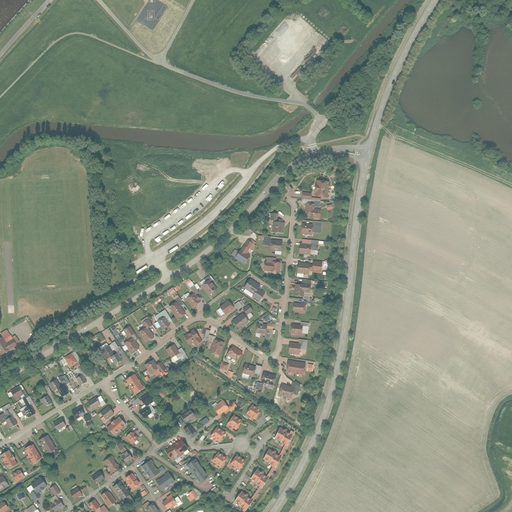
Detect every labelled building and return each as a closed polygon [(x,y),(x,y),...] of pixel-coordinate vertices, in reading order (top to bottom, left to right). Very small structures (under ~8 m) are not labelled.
[(309,192),(311,192),(311,196),(323,197),(325,181),(313,179),(312,183),(310,183),(309,192)] [(316,209),(310,209),(310,203),(304,203),(304,209),(304,213),(309,214),(309,217),(316,218),(316,209)] [(278,233),(279,222),(271,221),(270,232),(278,233)] [(316,233),(317,222),(309,221),(309,232),(316,233)] [(309,224),(297,222),(296,232),(308,234),(309,224)] [(266,236),(259,235),(258,244),(265,245),(266,236)] [(230,256),(229,257),(241,264),(247,255),(242,252),(245,248),(247,249),(250,244),(248,243),(250,241),(245,237),(244,240),(242,239),(236,248),(234,251),(230,249),(227,254),(230,256)] [(279,240),(267,239),(266,250),(278,251),(279,240)] [(314,250),(315,240),(307,239),(307,249),(314,250)] [(307,244),(295,242),(294,252),(306,254),(307,244)] [(165,252),(175,245),(173,243),(163,250),(165,252)] [(130,266),(140,260),(138,257),(128,263),(130,266)] [(276,262),(271,261),(271,258),(262,257),(262,262),(260,262),(260,270),(267,270),(267,272),(275,272),(276,262)] [(317,272),(318,261),(309,260),(308,266),(305,266),(305,263),(293,262),(292,272),(304,273),(304,269),(308,270),(308,271),(317,272)] [(205,278),(197,284),(204,295),(213,288),(205,278)] [(250,293),(248,296),(255,301),(261,293),(254,288),(256,285),(245,278),(239,286),(250,293)] [(195,292),(190,284),(186,286),(192,294),(195,292)] [(300,296),(300,292),(306,293),(306,284),(300,284),(292,284),(292,296),(300,296)] [(190,293),(182,298),(187,307),(196,301),(190,293)] [(236,299),(229,304),(233,309),(240,304),(236,299)] [(224,300),(215,306),(221,314),(230,308),(224,300)] [(172,301),(164,306),(172,319),(181,314),(172,301)] [(301,303),(290,302),(289,311),(301,312),(301,303)] [(244,304),(238,309),(242,314),(248,310),(244,304)] [(237,312),(228,320),(235,329),(244,321),(237,312)] [(166,325),(160,316),(153,320),(159,330),(166,325)] [(137,323),(140,328),(134,331),(141,342),(150,337),(144,327),(148,325),(144,319),(137,323)] [(263,324),(252,323),(251,332),(261,334),(261,337),(267,337),(268,334),(270,334),(270,330),(268,329),(262,329),(263,324)] [(299,325),(287,324),(286,333),(298,334),(299,325)] [(124,339),(119,343),(126,353),(135,348),(130,340),(134,338),(125,325),(118,330),(124,339)] [(99,335),(106,332),(104,327),(97,330),(99,335)] [(186,343),(189,341),(192,344),(197,340),(195,336),(196,335),(190,328),(180,336),(186,343)] [(211,336),(205,334),(203,341),(209,342),(206,353),(216,355),(220,341),(211,339),(211,336)] [(0,338),(0,353),(6,350),(14,345),(9,337),(2,342),(0,338)] [(302,340),(294,339),(294,343),(284,342),(284,352),(295,353),(296,348),(301,349),(302,340)] [(167,357),(173,354),(175,357),(181,353),(177,347),(174,349),(170,344),(162,349),(167,357)] [(239,351),(228,344),(222,353),(233,360),(239,351)] [(105,345),(98,350),(103,359),(109,356),(113,362),(118,359),(114,352),(110,354),(105,345)] [(66,348),(58,352),(63,361),(71,357),(66,348)] [(148,359),(140,364),(146,373),(154,368),(148,359)] [(302,363),(283,360),(281,371),(299,375),(302,363)] [(162,369),(157,361),(152,364),(158,373),(162,369)] [(224,364),(217,362),(215,369),(222,370),(224,364)] [(250,376),(251,373),(255,375),(258,366),(252,364),(251,366),(241,363),(238,372),(250,376)] [(97,372),(93,364),(86,368),(90,376),(97,372)] [(272,375),(259,371),(256,381),(269,385),(272,375)] [(78,373),(72,376),(77,385),(83,382),(78,373)] [(140,388),(130,373),(122,378),(131,393),(140,388)] [(50,391),(53,389),(57,396),(64,392),(60,384),(55,387),(51,379),(45,382),(50,391)] [(259,384),(253,382),(250,389),(257,391),(259,384)] [(287,386),(277,383),(274,395),(287,398),(289,393),(292,394),(295,386),(288,382),(287,386)] [(25,396),(17,383),(13,385),(19,393),(21,396),(22,398),(25,396)] [(13,385),(2,393),(4,396),(8,393),(11,398),(19,393),(13,385)] [(155,387),(151,392),(159,397),(162,392),(155,387)] [(143,392),(136,398),(142,404),(145,402),(149,399),(143,392)] [(48,402),(44,394),(37,398),(42,406),(48,402)] [(100,403),(96,395),(92,397),(95,403),(96,405),(100,403)] [(22,405),(28,401),(25,396),(22,398),(21,396),(18,398),(22,405)] [(130,405),(136,400),(133,396),(127,401),(130,405)] [(92,397),(84,401),(88,408),(95,403),(92,397)] [(218,400),(209,406),(215,415),(224,408),(218,400)] [(10,410),(5,402),(0,405),(0,412),(1,414),(4,411),(5,414),(10,410)] [(135,410),(140,417),(150,409),(145,402),(142,404),(135,410)] [(223,407),(226,411),(233,406),(230,402),(223,407)] [(257,409),(247,404),(242,413),(251,419),(257,409)] [(30,412),(26,405),(13,413),(16,417),(19,415),(21,418),(30,412)] [(76,405),(67,410),(71,418),(80,413),(76,405)] [(104,405),(95,411),(100,418),(109,413),(104,405)] [(186,410),(177,416),(181,422),(190,417),(186,410)] [(12,423),(7,416),(3,418),(1,414),(0,412),(0,420),(2,419),(4,423),(1,425),(3,428),(12,423)] [(238,419),(229,414),(223,424),(233,429),(238,419)] [(103,426),(109,434),(121,423),(115,416),(103,426)] [(50,422),(53,429),(62,424),(58,417),(50,422)] [(186,433),(188,436),(193,433),(187,423),(179,427),(184,435),(186,433)] [(221,431),(212,426),(206,436),(216,441),(221,431)] [(282,429),(276,426),(271,437),(277,439),(282,429)] [(134,437),(128,430),(122,435),(128,442),(134,437)] [(285,432),(282,431),(277,441),(283,444),(288,434),(285,432)] [(52,448),(44,434),(34,439),(42,453),(52,448)] [(184,448),(177,439),(169,445),(176,454),(184,448)] [(116,441),(113,444),(118,450),(121,448),(116,441)] [(280,443),(275,453),(278,455),(283,444),(280,443)] [(27,464),(36,459),(28,445),(19,450),(23,457),(25,460),(27,464)] [(168,446),(162,450),(168,459),(174,455),(168,446)] [(271,451),(264,448),(260,459),(266,462),(271,451)] [(13,465),(5,453),(3,449),(0,451),(0,460),(5,469),(13,465)] [(119,457),(122,462),(128,457),(126,453),(125,453),(123,451),(120,453),(121,455),(119,457)] [(218,454),(213,451),(207,461),(212,463),(218,454)] [(277,456),(270,453),(266,463),(272,466),(277,456)] [(107,454),(99,460),(107,472),(115,466),(107,454)] [(218,454),(212,463),(217,466),(223,457),(218,454)] [(242,459),(233,454),(227,463),(236,469),(242,459)] [(203,476),(190,458),(183,464),(196,482),(203,476)] [(155,472),(147,459),(138,464),(146,477),(155,472)] [(269,465),(263,474),(265,476),(271,466),(269,465)] [(258,471),(251,468),(247,479),(253,482),(258,471)] [(19,477),(14,469),(8,474),(12,481),(19,477)] [(95,470),(87,476),(92,482),(100,477),(95,470)] [(128,471),(121,476),(127,487),(135,482),(128,471)] [(170,481),(163,471),(151,480),(158,489),(170,481)] [(264,476),(257,473),(253,484),(259,487),(264,476)] [(37,476),(26,483),(31,492),(42,485),(37,476)] [(125,495),(116,480),(109,484),(118,499),(125,495)] [(56,491),(51,483),(46,487),(51,495),(56,491)] [(256,485),(247,497),(249,498),(258,487),(256,485)] [(66,491),(70,498),(77,493),(73,487),(66,491)] [(30,489),(25,492),(29,500),(34,497),(30,489)] [(103,489),(96,494),(104,506),(111,501),(103,489)] [(193,496),(188,489),(184,492),(186,495),(188,498),(189,499),(193,496)] [(12,493),(16,498),(21,494),(18,490),(12,493)] [(243,493),(236,490),(231,501),(238,504),(243,493)] [(167,495),(158,501),(163,508),(171,503),(167,495)] [(248,498),(242,495),(237,506),(244,509),(248,498)] [(178,503),(174,496),(170,499),(174,505),(178,503)] [(54,497),(45,504),(51,511),(60,505),(54,497)] [(90,498),(83,503),(89,511),(95,506),(90,498)] [(145,511),(153,511),(155,511),(150,502),(142,506),(145,511)]
